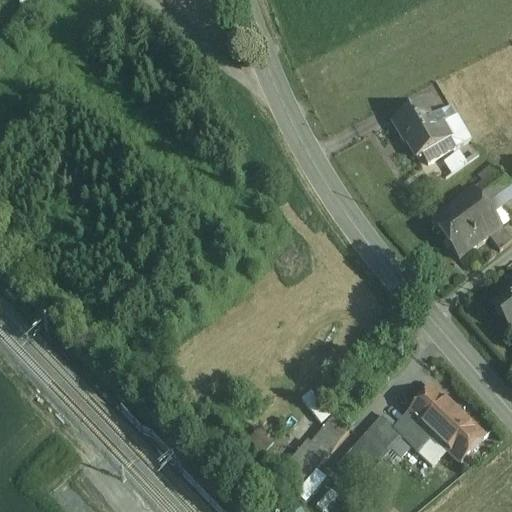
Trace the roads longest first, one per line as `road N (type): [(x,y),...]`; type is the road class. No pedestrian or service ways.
road 1 (secondary): [(236,0),(320,181),(429,318)]
road 2 (track): [(280,107),(139,0)]
road 3 (secondary): [(429,318),(511,417)]
